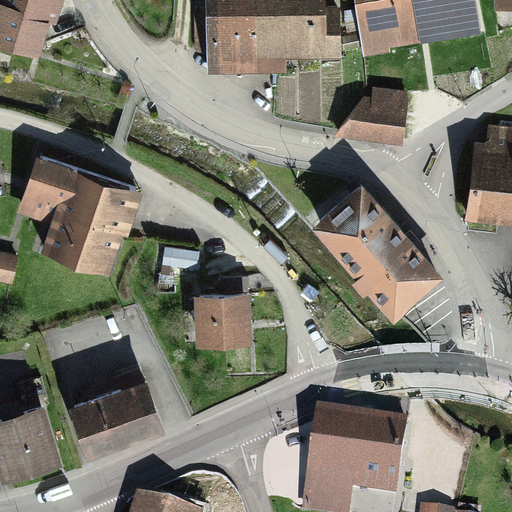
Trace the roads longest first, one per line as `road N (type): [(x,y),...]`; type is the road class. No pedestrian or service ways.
road 1 (residential): [(321,389),(287,291),(248,242),(113,158),(0,118)]
road 2 (residential): [(387,170),(215,114),(119,43),(93,0)]
road 3 (secondary): [(492,378),(401,371),(321,389)]
road 4 (secondary): [(235,429),(76,495)]
road 5 (residential): [(492,378),(484,301),(433,229)]
